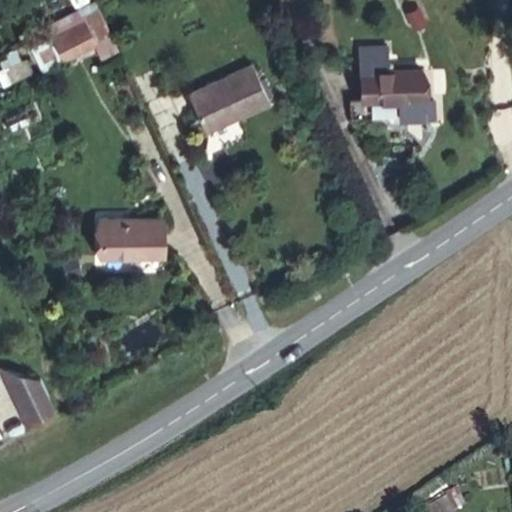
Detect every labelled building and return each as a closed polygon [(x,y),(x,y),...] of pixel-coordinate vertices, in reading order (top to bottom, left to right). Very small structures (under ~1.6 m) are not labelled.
[(102,52),(90,30),(60,46),(73,69),(102,52)] [(0,83),(0,85),(30,73),(18,44),(0,51),(0,83)] [(269,106),(252,71),(186,97),(203,135),(269,106)] [(422,141),(392,108),(352,143),(369,162),(394,142),(405,155),(422,141)] [(171,271),(172,232),(107,230),(107,269),(171,271)] [(58,412),(34,361),(3,375),(27,426),(58,412)]
